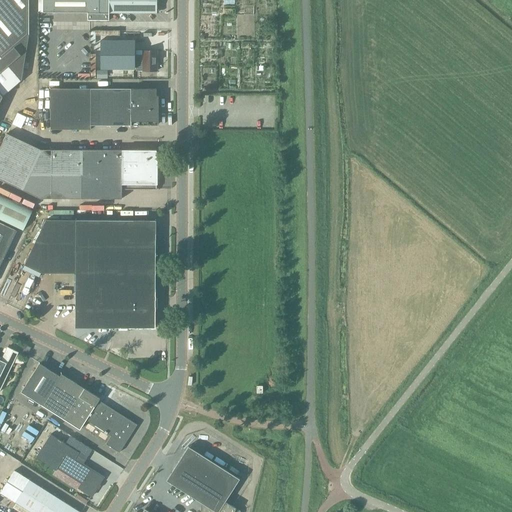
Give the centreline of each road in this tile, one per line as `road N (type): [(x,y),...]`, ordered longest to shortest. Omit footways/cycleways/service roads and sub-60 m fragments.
road 1 (secondary): [(175,399),(185,339),(188,0)]
road 2 (unclassified): [(342,481),(511,263)]
road 3 (unclassified): [(175,399),(0,323)]
road 4 (unknown): [(186,208),(43,209),(0,189)]
road 5 (secondary): [(113,511),(161,437),(175,399)]
